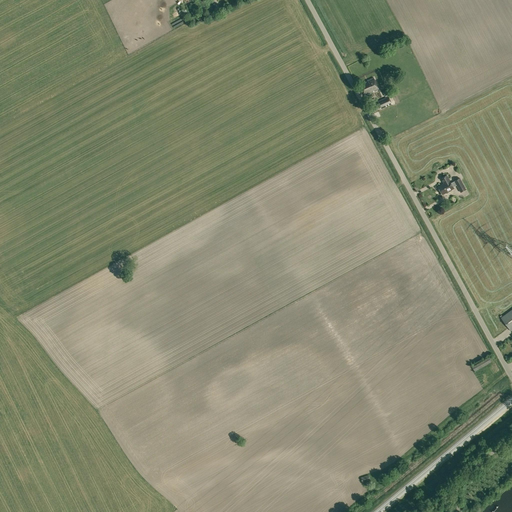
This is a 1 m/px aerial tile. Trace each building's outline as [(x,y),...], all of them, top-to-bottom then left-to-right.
[(197,0),(200,5),(203,9),(210,6),(206,0),(197,0)] [(374,92),(379,90),(374,78),(368,80),(368,81),(360,85),(365,96),(374,92)] [(382,108),(387,106),(392,104),(389,97),(378,101),(382,108)] [(444,184),(438,187),(442,195),(454,188),(453,187),(457,185),(461,192),(466,189),(460,178),(455,181),(451,183),(447,175),(445,177),(444,177),(442,177),(442,178),(441,179),(444,184)] [(511,331),(511,329),(511,309),(501,318),(511,331)] [(475,371),(492,362),(489,357),(472,367),(475,371)]
